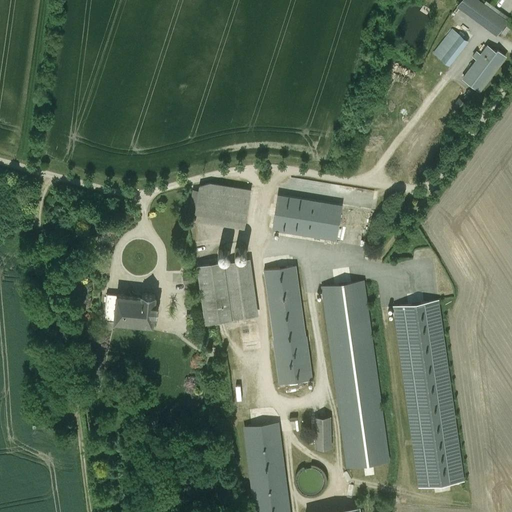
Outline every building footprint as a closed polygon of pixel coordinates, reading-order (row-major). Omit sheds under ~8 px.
[(506,21),(477,0),(461,0),(458,5),(496,34),(506,21)] [(459,23),(435,54),(449,64),(473,34),(459,23)] [(481,54),(477,51),(473,56),(477,59),(463,78),(479,90),(504,58),(488,45),(481,54)] [(441,74),(432,86),(424,80),(415,91),(423,97),(414,108),(433,124),(461,89),(441,74)] [(228,192),(207,189),(203,217),(223,220),(228,192)] [(310,201),(277,196),(272,228),(305,233),(310,201)] [(341,206),(310,201),(305,233),(336,238),(341,206)] [(247,255),(247,252),(247,249),(245,247),(243,246),(241,245),(238,246),(236,248),(235,250),(234,252),(235,255),(236,257),(238,258),(241,259),(243,258),(246,257),(247,255)] [(230,256),(231,254),(230,251),(229,249),(226,248),(224,247),(221,248),(219,249),(218,251),(217,254),(218,256),(219,258),(222,260),(224,260),(227,260),(229,258),(230,256)] [(291,254),(274,257),(276,267),(293,265),(291,254)] [(224,262),(223,262),(231,319),(232,319),(232,318),(254,316),(246,259),(224,262)] [(224,262),(198,265),(206,322),(231,319),(223,262),(224,262)] [(276,267),(264,269),(280,383),(312,378),(296,265),(293,265),(276,267)] [(350,268),(334,269),(335,281),(351,280),(350,268)] [(362,281),(323,286),(349,465),(387,460),(362,281)] [(117,294),(107,293),(104,320),(114,321),(117,294)] [(141,297),(117,294),(114,321),(152,325),(153,317),(157,317),(158,305),(154,305),(155,295),(142,293),(141,297)] [(436,300),(396,306),(400,336),(421,485),(461,479),(436,300)] [(330,416),(315,417),(316,447),(330,446),(330,416)] [(288,511),(277,421),(245,425),(256,511),(288,511)] [(324,490),(325,485),(324,479),(321,475),(316,472),(311,471),(306,472),(301,475),(298,480),(297,485),(298,490),(301,495),(306,498),(311,499),(317,498),(321,495),(324,490)]
